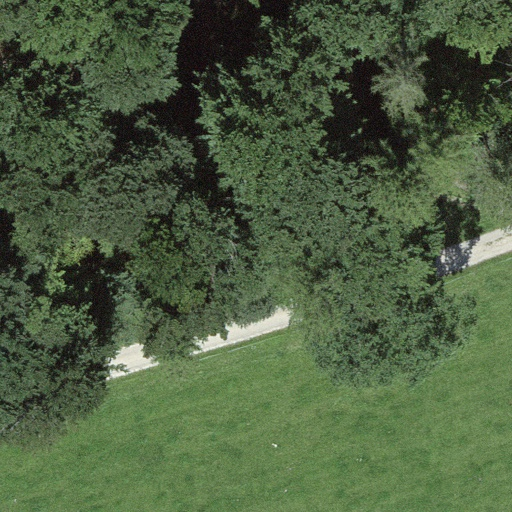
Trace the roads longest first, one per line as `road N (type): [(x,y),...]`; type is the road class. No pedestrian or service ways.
road 1 (track): [(511,219),(348,108),(0,94)]
road 2 (track): [(0,400),(511,241)]
